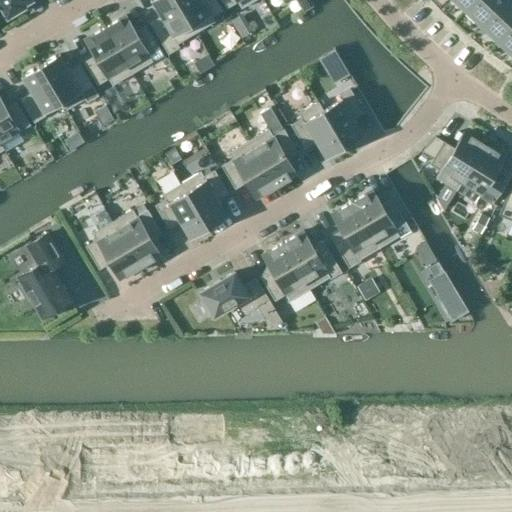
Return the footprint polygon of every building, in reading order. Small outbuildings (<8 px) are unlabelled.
[(0,0),(0,2),(7,15),(22,7),(21,5),(28,0),(0,0)] [(176,0),(153,0),(151,1),(160,17),(150,24),(168,55),(180,48),(179,46),(197,35),(176,0)] [(176,0),(197,35),(216,24),(213,19),(224,13),(216,0),(176,0)] [(259,0),(221,0),(230,15),(241,8),(242,10),(259,0)] [(312,6),(308,0),(297,0),(304,11),(312,6)] [(455,0),(466,10),(475,0),(455,0)] [(475,0),(466,10),(482,25),(506,0),(475,0)] [(511,0),(506,0),(482,25),(498,41),(511,25),(511,0)] [(126,15),(105,28),(132,73),(152,61),(149,55),(160,48),(146,25),(135,31),(126,15)] [(511,25),(498,41),(511,53),(511,25)] [(105,28),(85,40),(94,56),(83,62),(97,85),(108,79),(112,85),(132,73),(105,28)] [(60,54),(41,66),(62,101),(80,91),(82,94),(94,87),(80,64),(69,70),(60,54)] [(41,66),(21,77),(31,93),(20,99),(34,123),(46,116),(43,112),(62,101),(41,66)] [(353,118),(364,112),(350,89),(339,96),(341,99),(322,110),(344,146),(363,135),(353,118)] [(0,144),(3,150),(4,149),(0,142),(0,140),(17,130),(18,132),(30,125),(16,101),(6,108),(0,98),(0,144)] [(322,110),(318,102),(298,113),(301,118),(290,124),(304,148),(315,141),(324,157),(344,146),(322,110)] [(284,128),(273,135),(269,128),(248,140),(276,186),(296,174),(286,158),(297,152),(284,128)] [(457,191),(462,182),(484,144),(464,132),(454,148),(443,141),(429,164),(440,171),(436,177),(457,191)] [(429,164),(443,141),(435,136),(415,155),(429,164)] [(276,186),(248,140),(228,152),(232,159),(221,165),(235,189),(246,182),(255,198),(276,186)] [(504,157),(484,144),(462,182),(480,193),(479,195),(491,202),(505,179),(494,172),(504,157)] [(204,176),(201,171),(181,183),(208,227),(227,215),(217,199),(228,193),(214,170),(204,176)] [(208,227),(181,183),(162,194),(165,199),(154,205),(168,228),(179,222),(188,238),(208,227)] [(511,220),(511,183),(499,215),(511,220)] [(372,190),(352,202),(380,249),(411,231),(392,199),(381,206),(372,190)] [(380,249),(352,202),(331,214),(341,230),(330,236),(348,268),(380,249)] [(132,209),(112,221),(140,267),(160,255),(150,239),(161,232),(148,209),(137,216),(132,209)] [(140,267),(112,221),(92,233),(96,239),(85,246),(99,270),(110,263),(119,279),(140,267)] [(303,231),(282,243),(310,290),(342,272),(323,240),(312,247),(303,231)] [(47,233),(6,258),(42,318),(71,301),(51,268),(63,261),(47,233)] [(282,243),(262,255),(271,271),(260,277),(279,309),(310,290),(282,243)] [(361,276),(370,289),(382,281),(373,268),(361,276)] [(233,271),(197,294),(212,318),(222,312),(227,319),(247,307),(251,313),(270,301),(255,278),(243,286),(233,271)]
